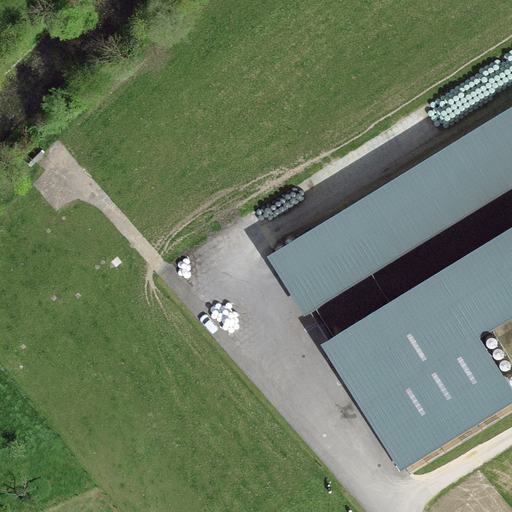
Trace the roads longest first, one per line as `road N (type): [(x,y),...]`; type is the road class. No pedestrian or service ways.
road 1 (track): [(41,150),(382,511)]
road 2 (track): [(511,436),(387,511)]
